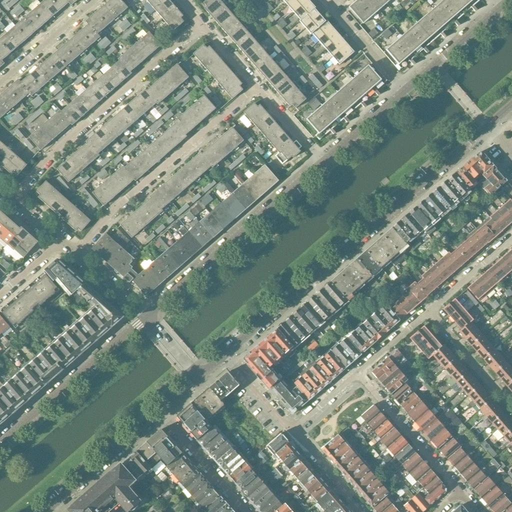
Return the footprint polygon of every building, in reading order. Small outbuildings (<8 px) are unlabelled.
[(60,10),(50,0),(45,0),(40,5),(52,18),(60,10)] [(68,3),(65,0),(50,0),(60,10),(68,3)] [(128,8),(120,0),(110,0),(106,5),(117,18),(128,8)] [(155,11),(167,0),(151,0),(148,3),(155,11)] [(163,20),(176,8),(168,0),(167,0),(155,11),(163,20)] [(211,17),(224,5),(219,0),(207,0),(204,3),(207,7),(205,9),(211,17)] [(294,13),(309,0),(308,0),(293,0),(287,5),(294,13)] [(300,21),(314,9),(316,8),(309,0),(294,13),(300,21)] [(369,0),(357,0),(357,1),(371,17),(379,11),(369,0)] [(383,0),(369,0),(379,11),(386,4),(383,0)] [(464,14),(461,11),(451,0),(444,0),(433,10),(446,25),(448,28),(464,14)] [(479,1),(478,0),(451,0),(461,11),(464,14),(479,1)] [(371,17),(357,1),(348,8),(363,24),(371,17)] [(403,2),(400,4),(406,11),(409,8),(403,2)] [(24,11),(19,5),(15,9),(20,14),(24,11)] [(52,18),(40,5),(32,11),(44,24),(52,18)] [(117,18),(106,5),(96,13),(107,26),(117,18)] [(221,28),(234,16),(224,5),(211,17),(221,28)] [(184,22),(180,18),(183,16),(176,8),(163,20),(173,31),(184,22)] [(20,14),(15,9),(11,12),(16,17),(20,14)] [(305,29),(320,16),(314,9),(300,21),(299,22),(305,29)] [(448,28),(446,25),(433,10),(417,24),(430,38),(433,42),(448,28)] [(44,24),(32,11),(24,19),(35,32),(44,24)] [(107,26),(96,13),(85,22),(88,25),(97,35),(107,26)] [(230,38),(242,27),(234,16),(221,28),(230,38)] [(326,22),(325,22),(320,16),(305,29),(311,35),(312,34),(326,22)] [(35,32),(24,19),(15,26),(27,39),(35,32)] [(130,25),(126,20),(122,23),(126,29),(130,25)] [(319,42),(333,29),(327,21),(325,22),(326,22),(312,34),(319,42)] [(126,29),(122,23),(118,26),(123,32),(126,29)] [(433,42),(430,38),(417,24),(402,37),(414,52),(417,55),(433,42)] [(100,38),(97,35),(88,25),(80,32),(91,45),(100,38)] [(27,39),(15,26),(7,34),(18,47),(27,39)] [(239,48),(251,37),(242,27),(230,38),(239,48)] [(127,38),(135,31),(133,29),(125,36),(127,38)] [(325,50),(340,37),(333,29),(319,42),(325,50)] [(378,34),(374,29),(368,34),(372,39),(378,34)] [(388,30),(382,35),(386,40),(392,35),(388,30)] [(296,36),(291,31),(287,35),(291,40),(296,36)] [(91,45),(80,32),(71,40),(83,53),(91,45)] [(165,39),(158,32),(155,34),(162,41),(165,39)] [(145,59),(160,46),(149,33),(134,46),(145,59)] [(18,47),(7,34),(0,39),(0,42),(10,54),(18,47)] [(247,58),(260,47),(251,37),(239,48),(247,58)] [(332,57),(347,45),(340,37),(325,50),(332,57)] [(417,55),(414,52),(402,37),(386,51),(398,64),(395,67),(399,71),(417,55)] [(110,43),(105,38),(102,41),(107,46),(110,43)] [(83,53),(71,40),(62,47),(74,60),(83,53)] [(107,46),(102,41),(98,45),(103,50),(107,46)] [(10,54),(0,42),(0,60),(1,62),(2,61),(10,54)] [(204,67),(217,56),(209,47),(207,49),(204,45),(193,55),(204,67)] [(339,66),(354,53),(347,45),(332,57),(339,66)] [(130,72),(145,59),(134,46),(118,60),(119,61),(129,73),(130,72)] [(74,60),(62,47),(54,54),(66,67),(74,60)] [(256,68),(269,57),(260,47),(247,58),(256,68)] [(66,67),(54,54),(45,62),(57,75),(66,67)] [(95,60),(91,54),(87,57),(92,63),(95,60)] [(213,77),(226,66),(217,56),(204,67),(213,77)] [(92,63),(87,57),(83,61),(88,66),(92,63)] [(265,78),(278,67),(269,57),(256,68),(265,78)] [(129,73),(119,61),(111,68),(123,81),(131,74),(130,72),(129,73)] [(57,75),(45,62),(37,69),(49,82),(57,75)] [(191,70),(184,62),(182,65),(188,72),(191,70)] [(173,91),(188,78),(177,65),(162,78),(173,91)] [(221,87),(234,76),(226,66),(213,77),(221,87)] [(369,97),(387,81),(383,77),(380,79),(369,66),(353,79),(369,97)] [(273,88),(286,77),(278,67),(265,78),(273,88)] [(123,81),(111,68),(103,76),(114,89),(123,81)] [(49,82),(37,69),(29,76),(40,89),(49,82)] [(77,76),(72,71),(68,74),(73,80),(77,76)] [(201,82),(195,74),(192,77),(199,84),(201,82)] [(322,86),(312,75),(308,78),(318,89),(322,86)] [(40,89),(29,76),(21,83),(20,84),(29,94),(31,97),(40,89)] [(114,89),(103,76),(94,84),(105,97),(114,89)] [(243,90),(239,87),(242,85),(234,76),(221,87),(232,99),(243,90)] [(86,83),(83,80),(81,77),(77,80),(80,83),(82,86),(86,83)] [(282,99),(295,87),(286,77),(273,88),(282,99)] [(157,105),(173,91),(162,78),(147,91),(146,92),(156,104),(157,105)] [(369,97),(353,79),(337,93),(353,111),(369,97)] [(29,94),(20,84),(21,83),(18,80),(7,90),(18,103),(29,94)] [(62,89),(57,84),(53,87),(58,93),(62,89)] [(105,97),(94,84),(86,90),(97,103),(105,97)] [(58,93),(53,87),(49,90),(54,96),(58,93)] [(213,95),(206,87),(204,90),(210,97),(213,95)] [(306,100),(295,87),(282,99),(290,107),(292,105),(295,109),(306,100)] [(180,99),(188,92),(185,89),(178,96),(180,99)] [(18,103),(7,90),(0,96),(0,101),(9,111),(18,103)] [(97,103),(86,90),(77,98),(88,111),(97,103)] [(156,104),(146,92),(147,91),(145,90),(137,98),(148,111),(156,104)] [(189,101),(197,94),(194,91),(187,98),(189,101)] [(65,96),(66,95),(64,92),(60,95),(63,98),(68,104),(70,102),(65,96)] [(353,111),(337,93),(322,107),(337,124),(353,111)] [(216,109),(204,96),(193,106),(205,119),(216,109)] [(43,102),(38,97),(34,100),(39,106),(43,102)] [(221,104),(215,97),(212,99),(218,106),(221,104)] [(88,111),(77,98),(69,105),(80,118),(88,111)] [(148,111),(137,98),(128,105),(140,118),(148,111)] [(182,107),(189,101),(187,98),(180,104),(182,107)] [(39,106),(34,100),(31,103),(36,109),(39,106)] [(0,118),(9,111),(0,101),(0,118)] [(254,125),(267,114),(260,105),(257,108),(254,104),(244,113),(254,125)] [(69,105),(61,112),(71,124),(72,126),(80,118),(69,105)] [(140,118),(128,105),(120,113),(131,125),(140,118)] [(205,119),(193,106),(184,114),(195,127),(205,119)] [(337,124),(322,107),(306,120),(318,134),(315,136),(319,140),(337,124)] [(55,137),(71,124),(61,112),(60,111),(44,125),(55,137)] [(23,119),(18,113),(14,117),(19,122),(23,119)] [(131,125),(120,113),(111,120),(122,133),(131,125)] [(28,125),(37,117),(35,114),(26,122),(28,125)] [(195,127),(184,114),(173,123),(175,125),(184,136),(185,135),(195,127)] [(262,134),(275,123),(267,114),(254,125),(262,134)] [(19,122),(14,117),(10,120),(15,125),(19,122)] [(122,133),(111,120),(103,127),(114,140),(122,133)] [(157,129),(163,124),(161,121),(155,126),(157,129)] [(269,142),(282,131),(275,123),(262,134),(269,142)] [(40,151),(55,137),(44,125),(29,138),(40,151)] [(187,137),(185,135),(184,136),(175,125),(162,135),(174,148),(187,137)] [(246,133),(239,125),(237,128),(243,135),(246,133)] [(149,136),(157,129),(155,126),(146,133),(149,136)] [(114,140),(103,127),(95,134),(106,147),(114,140)] [(228,154),(243,141),(232,128),(217,141),(228,154)] [(23,137),(17,129),(14,132),(21,139),(23,137)] [(282,146),(289,139),(282,131),(269,142),(276,150),(282,146)] [(106,147),(95,134),(86,142),(87,144),(88,143),(98,154),(106,147)] [(254,142),(247,134),(244,137),(251,144),(254,142)] [(174,148),(162,135),(149,147),(161,159),(174,148)] [(299,150),(302,147),(296,141),(293,143),(289,139),(282,146),(292,157),(293,158),(300,152),(299,150)] [(33,148),(27,141),(24,143),(30,150),(33,148)] [(132,151),(140,144),(137,141),(129,148),(132,151)] [(212,168),(228,154),(217,141),(202,155),(201,155),(211,167),(212,168)] [(99,156),(98,154),(88,143),(87,144),(77,152),(89,165),(99,156)] [(0,164),(3,167),(15,155),(4,146),(0,150),(0,164)] [(292,157),(282,146),(276,150),(279,153),(275,156),(282,165),(292,157)] [(161,159),(149,147),(137,157),(149,170),(161,159)] [(89,165),(77,152),(67,161),(78,174),(89,165)] [(211,167),(201,155),(202,155),(201,153),(188,164),(199,177),(211,167)] [(478,154),(470,160),(481,173),(483,175),(484,175),(494,167),(482,154),(478,154)] [(27,165),(15,155),(3,167),(12,175),(14,173),(17,176),(27,165)] [(238,165),(245,158),(243,155),(235,162),(238,165)] [(255,164),(260,161),(255,155),(248,161),(250,164),(253,162),(255,164)] [(149,170),(137,157),(125,168),(135,179),(134,180),(135,181),(149,170)] [(470,160),(462,168),(473,180),(481,173),(470,160)] [(78,174),(67,161),(57,170),(68,183),(78,174)] [(277,169),(274,165),(271,161),(268,164),(275,171),(277,169)] [(231,171),(238,165),(235,162),(228,168),(231,171)] [(199,177),(188,164),(175,175),(186,188),(199,177)] [(119,193),(134,180),(135,179),(125,168),(123,166),(108,180),(119,193)] [(278,181),(265,166),(254,176),(267,191),(278,181)] [(494,167),(484,175),(483,175),(482,176),(485,179),(490,185),(501,175),(494,167)] [(462,168),(454,174),(469,191),(477,184),(473,180),(462,168)] [(267,191),(254,176),(246,182),(242,178),(243,176),(238,171),(237,171),(232,175),(242,186),(243,185),(256,201),(267,191)] [(454,174),(447,181),(461,198),(465,195),(467,197),(471,193),(469,191),(454,174)] [(186,188),(175,175),(162,186),(174,199),(186,188)] [(501,175),(490,185),(485,189),(484,190),(489,197),(491,196),(493,194),(507,182),(501,175)] [(65,185),(59,177),(56,180),(62,187),(65,185)] [(490,185),(485,179),(480,183),(485,189),(490,185)] [(104,206),(119,193),(108,180),(92,193),(104,206)] [(210,189),(216,184),(213,181),(207,186),(210,189)] [(243,185),(242,186),(235,192),(225,181),(222,183),(232,195),(245,210),(256,201),(243,185)] [(463,200),(461,198),(447,181),(439,188),(456,207),(459,204),(463,200)] [(46,205),(58,193),(46,182),(36,192),(40,196),(38,198),(46,205)] [(174,199),(162,186),(149,198),(151,199),(151,198),(161,210),(174,199)] [(456,207),(439,188),(431,194),(448,213),(456,207)] [(475,197),(480,192),(476,188),(471,193),(475,197)] [(91,198),(84,189),(80,192),(88,201),(91,198)] [(57,215),(68,202),(58,193),(46,205),(57,215)] [(204,207),(213,200),(208,194),(200,202),(204,207)] [(424,201),(439,218),(440,220),(448,213),(431,194),(424,201)] [(245,210),(232,195),(221,204),(234,219),(245,210)] [(98,205),(91,198),(88,201),(94,208),(98,205)] [(163,211),(161,210),(151,198),(151,199),(140,208),(152,221),(163,211)] [(511,201),(510,200),(503,206),(511,216),(511,201)] [(424,201),(416,208),(431,225),(439,218),(424,201)] [(67,224),(79,211),(68,202),(57,215),(67,224)] [(195,216),(203,210),(198,204),(190,211),(195,216)] [(234,219),(221,204),(210,214),(223,229),(234,219)] [(511,222),(511,216),(503,206),(496,212),(508,226),(511,222)] [(152,221),(140,208),(130,217),(142,230),(152,221)] [(178,217),(184,211),(182,208),(175,214),(178,217)] [(416,208),(409,214),(424,231),(431,225),(416,208)] [(81,232),(90,221),(79,211),(67,224),(75,231),(77,229),(81,232)] [(195,218),(189,212),(185,215),(191,222),(195,218)] [(508,226),(496,212),(490,218),(502,232),(502,231),(508,226)] [(223,229),(210,214),(199,223),(212,239),(223,229)] [(424,231),(409,214),(401,221),(416,239),(424,231)] [(0,237),(13,223),(5,216),(0,221),(0,237)] [(142,230),(130,217),(120,225),(132,238),(142,230)] [(502,232),(490,218),(489,217),(483,223),(495,238),(502,232)] [(421,244),(416,239),(401,221),(392,228),(408,246),(412,251),(421,244)] [(175,230),(181,225),(182,225),(179,222),(173,227),(175,230)] [(21,230),(20,229),(13,223),(0,237),(0,238),(8,245),(21,230)] [(212,239),(199,223),(193,228),(188,223),(184,227),(189,232),(188,233),(201,248),(212,239)] [(495,238),(483,223),(476,229),(488,243),(488,244),(495,238)] [(201,248),(188,233),(183,227),(178,231),(183,237),(176,243),(189,259),(201,248)] [(15,252),(29,237),(30,235),(21,228),(20,229),(21,230),(8,245),(15,252)] [(408,246),(392,228),(383,236),(399,254),(408,246)] [(488,243),(476,229),(469,235),(481,249),(488,243)] [(119,240),(124,235),(119,231),(115,236),(119,240)] [(102,259),(116,244),(105,234),(103,236),(104,236),(92,250),(102,259)] [(23,259),(37,244),(38,242),(30,235),(29,237),(15,252),(23,259)] [(481,249),(469,235),(462,241),(474,255),(481,249)] [(129,255),(121,249),(129,241),(124,236),(116,244),(102,259),(115,270),(127,257),(129,255)] [(399,254),(383,236),(375,244),(390,261),(395,267),(399,264),(394,258),(399,254)] [(189,259),(176,243),(169,249),(160,238),(158,240),(167,251),(166,252),(180,267),(189,259)] [(474,255),(462,241),(455,247),(457,249),(467,261),(474,255)] [(390,261),(375,244),(366,251),(381,269),(390,261)] [(457,249),(451,255),(461,267),(467,261),(457,249)] [(381,269),(366,251),(357,259),(373,277),(381,269)] [(180,267),(166,252),(161,256),(163,258),(158,262),(157,260),(156,262),(169,277),(180,267)] [(511,256),(509,252),(502,258),(511,269),(511,256)] [(449,253),(442,259),(454,273),(461,267),(451,255),(449,253)] [(131,271),(132,269),(128,266),(132,261),(127,257),(115,270),(130,283),(136,275),(131,271)] [(511,269),(502,258),(495,264),(505,276),(511,270),(511,269)] [(373,277),(357,259),(349,267),(364,284),(373,277)] [(454,273),(442,259),(435,264),(447,279),(454,273)] [(58,260),(45,271),(54,281),(55,280),(68,269),(58,260)] [(7,270),(10,266),(6,262),(2,267),(7,270)] [(169,277),(156,262),(154,263),(155,265),(151,268),(149,267),(144,272),(157,287),(169,277)] [(447,279),(435,264),(428,270),(440,285),(447,279)] [(495,264),(488,270),(500,284),(507,278),(505,276),(495,264)] [(364,284),(349,267),(340,274),(356,292),(364,284)] [(68,269),(55,280),(63,288),(76,277),(68,269)] [(440,285),(428,270),(421,276),(423,279),(433,291),(440,285)] [(488,270),(481,276),(494,290),(500,284),(488,270)] [(54,291),(57,288),(44,272),(37,279),(39,281),(37,283),(35,280),(30,284),(32,286),(30,288),(28,286),(21,292),(35,307),(38,305),(40,307),(56,293),(54,291)] [(157,287),(144,272),(138,277),(136,275),(130,283),(132,285),(134,283),(140,290),(139,290),(142,294),(145,297),(157,287)] [(356,292),(340,274),(331,282),(349,302),(355,297),(353,294),(356,292)] [(481,276),(475,282),(487,296),(494,290),(481,276)] [(63,288),(62,290),(69,298),(85,284),(76,277),(63,288)] [(421,281),(417,284),(427,296),(433,291),(423,279),(421,281)] [(349,302),(331,282),(329,284),(327,284),(325,285),(325,287),(324,288),(342,309),(349,302)] [(415,282),(408,288),(420,303),(427,297),(427,296),(417,284),(415,282)] [(475,282),(468,289),(480,302),(487,296),(475,282)] [(97,295),(85,284),(71,297),(78,305),(84,299),(88,304),(97,295)] [(380,285),(371,292),(375,297),(377,295),(380,293),(384,289),(381,286),(380,285)] [(342,309),(324,288),(322,289),(320,290),(319,291),(318,293),(316,295),(333,316),(342,309)] [(420,303),(408,288),(401,294),(403,297),(413,309),(420,303)] [(33,310),(35,307),(21,292),(15,297),(17,300),(15,302),(13,299),(9,303),(11,305),(9,307),(7,305),(0,310),(0,311),(13,327),(16,324),(18,326),(34,311),(33,310)] [(22,337),(67,299),(64,295),(20,334),(22,337)] [(120,316),(97,295),(88,304),(91,308),(93,307),(111,328),(120,320),(120,316)] [(333,316),(316,295),(313,297),(311,298),(310,299),(309,301),(308,302),(326,322),(333,316)] [(403,297),(396,303),(406,315),(412,309),(413,309),(403,297)] [(478,304),(472,297),(470,299),(474,304),(476,306),(478,304)] [(443,310),(450,317),(461,307),(455,300),(443,310)] [(357,311),(366,304),(364,301),(355,308),(357,311)] [(326,322),(308,302),(306,304),(304,304),(302,306),(301,308),(318,329),(326,322)] [(396,303),(389,309),(400,320),(406,315),(396,303)] [(389,309),(386,305),(378,311),(392,328),(400,321),(400,320),(389,309)] [(111,328),(93,307),(91,308),(85,314),(103,335),(111,328)] [(461,307),(450,317),(455,324),(467,313),(461,307)] [(318,329),(301,308),(293,315),(311,335),(318,329)] [(360,311),(355,315),(358,319),(363,315),(360,311)] [(392,328),(378,311),(371,318),(385,334),(392,328)] [(467,313),(455,324),(461,330),(461,331),(471,322),(473,320),(467,313)] [(103,335),(85,314),(77,321),(95,342),(103,335)] [(9,326),(0,315),(0,331),(1,333),(9,326)] [(311,335),(293,315),(286,321),(303,342),(311,335)] [(498,326),(507,319),(505,316),(496,324),(498,326)] [(385,334),(371,318),(363,325),(377,341),(385,334)] [(95,342),(77,321),(69,328),(87,349),(95,342)] [(303,342),(286,321),(283,323),(281,324),(279,326),(279,327),(278,328),(296,348),(303,342)] [(474,326),(471,322),(461,331),(461,330),(459,332),(464,338),(476,328),(479,325),(477,323),(474,326)] [(377,341),(363,325),(356,331),(370,347),(377,341)] [(479,325),(476,328),(464,338),(470,345),(482,335),(478,331),(481,328),(479,325)] [(410,339),(416,346),(430,334),(424,327),(410,339)] [(87,349),(69,328),(60,335),(78,356),(87,349)] [(296,348),(278,328),(270,335),(288,356),(296,348)] [(370,347),(356,331),(347,338),(361,355),(370,347)] [(436,341),(430,334),(416,346),(422,353),(436,341)] [(78,356),(60,335),(52,342),(70,363),(78,356)] [(288,356),(270,335),(262,342),(280,363),(288,356)] [(486,339),(482,335),(470,345),(476,352),(491,339),(489,337),(486,339)] [(361,355),(347,338),(340,345),(354,361),(361,355)] [(491,339),(476,352),(482,359),(494,348),(490,344),(493,341),(491,339)] [(436,341),(422,353),(428,360),(433,356),(442,347),(436,341)] [(70,363),(52,342),(44,350),(62,371),(70,363)] [(280,363),(262,342),(253,350),(264,363),(269,369),(274,364),(276,366),(280,363)] [(354,361),(340,345),(332,352),(346,368),(354,361)] [(444,345),(442,347),(433,356),(436,360),(438,362),(450,352),(444,345)] [(494,348),(482,359),(488,365),(499,355),(502,352),(501,350),(498,353),(494,348)] [(62,371),(44,350),(43,349),(34,356),(53,378),(62,371)] [(311,358),(318,352),(315,349),(308,355),(311,358)] [(254,372),(264,363),(253,350),(245,357),(244,361),(254,372)] [(397,350),(386,359),(393,367),(397,364),(400,367),(406,361),(397,350)] [(346,368),(332,352),(324,358),(338,375),(346,368)] [(450,352),(438,362),(440,364),(444,369),(456,359),(450,352)] [(502,352),(499,355),(488,365),(494,372),(505,362),(501,357),(505,355),(502,352)] [(53,378),(34,356),(26,363),(45,385),(53,378)] [(338,375),(324,358),(317,365),(331,381),(338,375)] [(378,380),(393,367),(386,359),(371,372),(378,380)] [(444,369),(448,373),(450,376),(462,365),(456,359),(444,369)] [(500,379),(511,368),(511,364),(509,366),(505,362),(494,372),(500,379)] [(45,385),(26,363),(17,371),(37,393),(45,385)] [(272,372),(269,369),(264,363),(254,372),(262,381),(272,372)] [(385,388),(401,373),(397,369),(400,367),(397,364),(393,367),(378,380),(385,388)] [(331,381),(317,365),(310,371),(324,387),(331,381)] [(417,372),(410,365),(408,368),(414,375),(417,372)] [(450,376),(452,378),(456,382),(468,372),(462,365),(450,376)] [(289,377),(296,370),(294,368),(286,374),(289,377)] [(506,386),(511,380),(511,368),(500,379),(506,386)] [(269,389),(282,378),(279,375),(278,375),(274,370),(272,372),(262,381),(269,389)] [(401,373),(385,388),(391,395),(408,381),(404,376),(407,374),(404,370),(401,373)] [(37,393),(17,371),(10,378),(29,400),(37,393)] [(324,387),(310,371),(302,378),(317,394),(324,387)] [(468,372),(456,382),(460,387),(462,389),(473,379),(468,372)] [(225,398),(239,386),(229,374),(225,374),(209,388),(221,402),(225,398)] [(426,382),(420,375),(416,379),(422,385),(426,382)] [(29,400),(10,378),(1,385),(20,407),(29,400)] [(277,399),(290,388),(282,378),(269,389),(277,399)] [(317,394),(302,378),(295,384),(297,386),(303,393),(309,400),(317,394)] [(462,389),(464,391),(468,396),(479,386),(473,379),(462,389)] [(426,383),(424,384),(423,385),(431,394),(433,391),(426,383)] [(20,407),(1,385),(0,386),(0,400),(12,414),(20,407)] [(392,396),(400,405),(413,394),(406,385),(392,396)] [(285,408),(303,393),(297,386),(292,390),(290,388),(277,399),(285,408)] [(468,396),(472,401),(474,403),(485,392),(479,386),(468,396)] [(223,404),(221,402),(209,388),(200,396),(216,414),(224,407),(223,404)] [(474,403),(475,405),(479,409),(491,399),(485,392),(474,403)] [(294,414),(309,400),(303,393),(285,408),(290,413),(294,414)] [(413,394),(400,405),(408,414),(421,402),(413,394)] [(216,414),(200,396),(191,404),(206,422),(216,414)] [(491,399),(479,409),(484,414),(485,416),(497,406),(491,399)] [(12,414),(0,400),(0,416),(4,421),(12,414)] [(421,402),(408,414),(415,423),(428,411),(431,409),(428,405),(425,407),(421,402)] [(212,428),(206,422),(191,404),(176,417),(184,425),(185,424),(191,431),(190,432),(197,441),(212,428)] [(363,428),(380,413),(373,405),(360,417),(364,421),(360,425),(363,428)] [(485,416),(487,418),(491,423),(503,413),(497,406),(485,416)] [(455,408),(452,411),(456,417),(460,413),(455,408)] [(450,410),(446,414),(452,421),(456,417),(450,410)] [(428,411),(415,423),(423,432),(436,420),(428,411)] [(373,432),(386,420),(380,413),(363,428),(362,429),(366,434),(371,429),(373,432)] [(497,430),(509,419),(503,413),(491,423),(495,428),(497,430)] [(457,418),(451,423),(458,431),(464,426),(457,418)] [(503,436),(511,428),(511,423),(509,419),(497,430),(499,432),(503,436)] [(376,443),(379,440),(393,428),(386,420),(373,432),(377,436),(373,439),(376,443)] [(436,420),(423,432),(431,440),(444,429),(436,420)] [(204,448),(220,434),(213,427),(212,428),(197,441),(204,448)] [(387,448),(400,436),(393,428),(379,440),(387,448)] [(505,446),(511,440),(511,428),(503,436),(507,441),(503,444),(505,446)] [(444,429),(431,440),(438,449),(451,437),(444,429)] [(182,454),(176,446),(175,445),(174,446),(168,439),(169,438),(161,430),(146,443),(160,459),(167,467),(182,454)] [(358,432),(355,435),(361,443),(365,440),(362,437),(358,432)] [(210,455),(226,441),(220,434),(204,448),(210,455)] [(274,456),(289,443),(282,434),(266,448),(274,456)] [(328,456),(344,442),(337,435),(321,449),(328,456)] [(400,436),(387,448),(394,457),(408,445),(400,436)] [(439,451),(447,459),(460,449),(460,448),(452,439),(439,451)] [(216,462),(232,448),(226,441),(210,455),(216,462)] [(491,448),(485,441),(481,445),(487,451),(491,448)] [(334,464),(350,450),(344,442),(328,456),(334,464)] [(160,459),(146,443),(138,450),(148,460),(150,458),(155,464),(160,459)] [(283,463),(296,451),(289,443),(274,456),(278,461),(279,459),(283,463)] [(408,445),(394,457),(401,465),(415,453),(408,445)] [(222,470),(238,456),(232,448),(216,462),(222,470)] [(379,456),(371,448),(368,451),(375,459),(379,456)] [(497,455),(491,448),(487,451),(493,458),(497,455)] [(460,449),(447,459),(454,467),(470,453),(467,449),(463,453),(460,449)] [(340,471),(356,457),(350,450),(334,464),(340,471)] [(287,472),(303,458),(296,451),(283,463),(286,466),(284,468),(287,472)] [(153,471),(136,452),(129,458),(143,475),(148,471),(150,473),(153,471)] [(409,473),(422,461),(415,453),(401,465),(398,469),(401,472),(405,469),(409,473)] [(470,453),(454,467),(460,474),(473,464),(469,459),(473,456),(470,453)] [(173,475),(189,461),(182,454),(167,467),(166,468),(173,475)] [(229,477),(244,463),(238,456),(222,470),(229,477)] [(386,464),(379,456),(375,459),(382,467),(386,464)] [(347,478),(363,464),(356,457),(340,471),(347,478)] [(145,477),(143,475),(129,458),(121,465),(134,481),(135,482),(140,477),(142,480),(145,477)] [(296,478),(310,466),(303,458),(287,472),(292,477),(293,475),(296,478)] [(499,467),(493,459),(490,462),(497,469),(499,467)] [(179,482),(195,468),(189,461),(173,475),(179,482)] [(422,461),(409,473),(416,482),(430,470),(422,461)] [(235,484),(250,470),(244,463),(229,477),(235,484)] [(264,471),(267,468),(262,463),(259,466),(264,471)] [(353,486),(369,472),(363,464),(347,478),(353,486)] [(393,473),(386,464),(382,467),(390,476),(393,473)] [(473,464),(460,474),(467,482),(483,467),(480,465),(476,468),(473,464)] [(139,502),(136,498),(127,487),(134,481),(121,465),(69,510),(70,511),(109,511),(120,503),(128,511),(129,510),(132,511),(138,506),(138,503),(139,502)] [(301,488),(317,474),(310,466),(296,478),(299,481),(297,483),(301,488)] [(483,467),(467,482),(473,489),(486,478),(481,474),(485,470),(483,467)] [(185,489),(201,475),(195,468),(179,482),(185,489)] [(276,469),(271,473),(278,481),(282,477),(276,469)] [(241,491),(257,477),(250,470),(235,484),(241,491)] [(430,470),(416,482),(414,483),(417,486),(419,485),(422,488),(435,476),(430,470)] [(508,476),(502,470),(499,473),(505,479),(508,476)] [(359,493),(375,479),(369,472),(353,486),(359,493)] [(401,481),(393,473),(390,476),(397,484),(401,481)] [(310,494),(324,482),(317,474),(301,488),(305,492),(307,491),(310,494)] [(191,496),(207,482),(201,475),(185,489),(191,496)] [(435,476),(422,488),(426,491),(423,493),(426,496),(441,482),(435,476)] [(505,479),(503,481),(507,486),(509,484),(511,481),(511,480),(511,479),(508,476),(505,479)] [(247,498),(263,484),(257,477),(241,491),(247,498)] [(486,478),(473,489),(481,498),(494,487),(487,478),(486,478)] [(155,488),(162,483),(160,479),(153,485),(155,488)] [(366,500),(382,486),(375,479),(359,493),(366,500)] [(401,481),(397,484),(404,493),(408,489),(401,481)] [(197,503),(213,489),(207,482),(191,496),(197,503)] [(316,504),(331,490),(324,482),(310,494),(313,498),(312,499),(316,504)] [(441,482),(426,496),(423,499),(429,506),(446,492),(446,488),(441,482)] [(168,489),(163,484),(163,483),(160,486),(165,492),(168,489)] [(253,505),(269,491),(263,484),(247,498),(253,505)] [(154,492),(153,491),(154,490),(150,486),(144,492),(149,497),(154,492)] [(288,486),(285,489),(292,497),(295,494),(288,486)] [(372,507),(385,496),(388,493),(382,486),(366,500),(372,507)] [(494,487),(481,498),(489,507),(502,496),(494,487)] [(204,510),(220,496),(213,489),(197,503),(204,510)] [(324,511),(338,498),(331,490),(316,504),(315,505),(319,510),(321,509),(324,511)] [(404,493),(408,497),(410,499),(413,497),(408,490),(404,493)] [(166,501),(172,496),(168,491),(162,496),(166,501)] [(259,511),(260,511),(276,499),(269,491),(253,505),(259,511)] [(400,503),(408,497),(404,493),(397,499),(400,503)] [(422,511),(429,506),(423,499),(418,493),(413,497),(410,499),(421,511),(422,511)] [(204,511),(216,511),(226,503),(220,496),(204,510),(204,511)] [(376,511),(381,511),(393,501),(391,499),(389,500),(385,496),(372,507),(376,511)] [(490,508),(493,511),(503,511),(511,505),(504,497),(490,508)] [(324,511),(339,511),(345,507),(338,498),(324,511)] [(274,511),(282,506),(276,499),(260,511),(274,511)] [(404,507),(400,503),(397,499),(394,502),(396,504),(394,506),(398,510),(399,511),(404,507)] [(421,511),(410,499),(403,506),(407,510),(408,511),(421,511)] [(396,511),(398,510),(394,506),(396,504),(394,502),(393,501),(381,511),(396,511)] [(230,511),(232,511),(226,503),(216,511),(230,511)] [(289,511),(291,511),(284,503),(282,506),(274,511),(289,511)]
